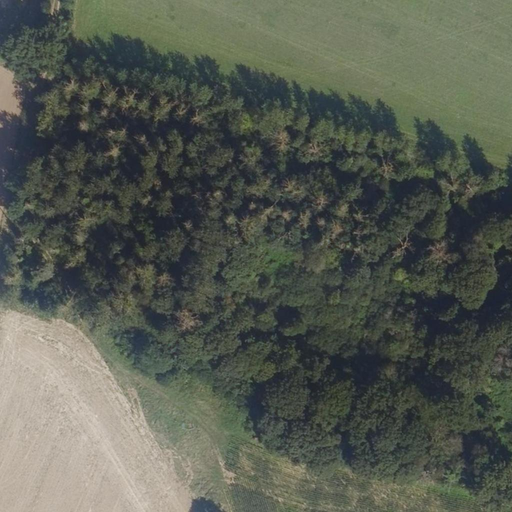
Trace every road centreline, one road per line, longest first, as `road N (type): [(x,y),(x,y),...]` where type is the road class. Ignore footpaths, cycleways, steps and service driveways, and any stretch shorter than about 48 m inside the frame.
road 1 (track): [(206,511),(87,330),(23,314),(0,299)]
road 2 (track): [(54,0),(0,250)]
